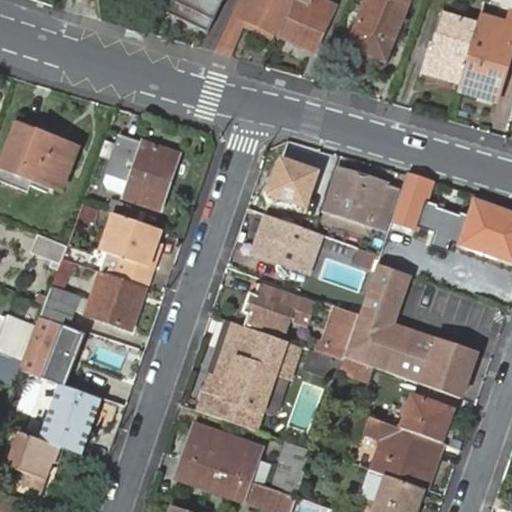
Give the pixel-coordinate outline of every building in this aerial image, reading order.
[(175,0),(169,15),(207,33),(222,0),(175,0)] [(291,0),(239,0),(233,15),(245,20),(275,35),(291,0)] [(296,0),(279,37),(314,53),(331,17),(327,15),(332,4),(323,0),(296,0)] [(367,0),(351,43),(368,50),(367,53),(385,60),(390,47),(399,23),(408,0),(367,0)] [(488,19),(479,17),(477,26),(462,79),(460,83),(496,94),(505,65),(507,65),(508,61),(511,48),(511,14),(510,14),(509,15),(507,25),(488,19)] [(227,27),(240,34),(243,26),(245,20),(233,15),(227,27)] [(462,79),(477,26),(441,15),(431,48),(428,47),(421,72),(440,77),(441,72),(462,79)] [(273,40),(275,35),(245,20),(243,26),(273,40)] [(227,27),(215,52),(230,57),(240,34),(227,27)] [(502,82),(507,65),(505,65),(496,94),(460,83),(458,90),(476,96),(493,101),(497,102),(502,82)] [(441,72),(440,77),(460,83),(462,79),(441,72)] [(18,125),(1,168),(33,180),(51,188),(61,192),(78,148),(68,145),(61,142),(44,135),(39,133),(18,125)] [(137,162),(130,181),(124,198),(160,211),(179,155),(143,143),(121,135),(107,174),(121,178),(128,159),(137,162)] [(121,178),(130,181),(137,162),(128,159),(121,178)] [(377,228),(386,230),(399,189),(339,170),(326,212),(322,221),(369,237),(372,226),(377,228)] [(432,183),(407,175),(392,222),(398,224),(417,230),(432,183)] [(113,201),(109,211),(119,214),(123,204),(113,201)] [(456,224),(452,235),(449,242),(462,247),(511,264),(511,214),(475,201),(470,216),(460,212),(456,224)] [(97,212),(88,209),(83,223),(92,226),(97,212)] [(321,235),(267,216),(260,236),(265,238),(258,256),(307,273),(321,235)] [(159,230),(120,217),(101,272),(138,285),(146,288),(153,268),(148,267),(154,246),(159,230)] [(445,232),(452,235),(456,224),(449,221),(445,232)] [(398,224),(392,222),(388,232),(394,234),(398,224)] [(387,231),(386,230),(377,228),(374,238),(384,241),(387,231)] [(67,247),(38,236),(31,253),(60,265),(62,260),(67,247)] [(253,254),(258,256),(265,238),(260,236),(253,254)] [(159,247),(154,246),(148,267),(153,268),(159,247)] [(511,267),(511,264),(462,247),(459,255),(510,273),(511,267)] [(377,264),(380,256),(361,249),(356,262),(376,269),(377,264)] [(408,260),(382,251),(380,256),(377,264),(403,274),(408,260)] [(74,264),(62,260),(60,265),(51,289),(63,293),(74,264)] [(409,276),(403,274),(377,264),(376,269),(365,298),(359,315),(345,356),(345,358),(375,368),(421,385),(423,379),(463,392),(476,355),(416,335),(392,327),(409,276)] [(138,285),(101,272),(101,273),(138,286),(138,285)] [(138,286),(101,273),(91,303),(87,315),(131,330),(140,307),(131,304),(138,286)] [(254,285),(251,294),(256,296),(260,285),(257,284),(256,284),(255,284),(254,284),(254,285)] [(249,315),(245,327),(279,339),(283,327),(287,328),(291,314),(308,321),(314,304),(260,285),(256,296),(251,294),(244,313),(249,315)] [(146,289),(138,286),(131,304),(140,307),(146,289)] [(45,305),(41,316),(71,325),(76,312),(81,299),(63,293),(51,289),(45,305)] [(81,299),(76,312),(87,315),(91,303),(81,299)] [(343,362),(345,358),(345,356),(359,315),(346,311),(322,303),(320,307),(332,312),(337,314),(326,346),(321,344),(319,344),(317,352),(334,359),(343,362)] [(332,312),(321,344),(326,346),(337,314),(332,312)] [(0,333),(0,353),(23,363),(36,327),(7,316),(0,333)] [(58,385),(65,388),(85,335),(41,318),(21,371),(58,385)] [(245,327),(230,322),(219,355),(223,356),(215,378),(211,377),(198,413),(200,414),(241,426),(255,431),(274,375),(289,381),(300,347),(279,339),(245,327)] [(317,352),(309,350),(305,363),(330,372),(334,359),(317,352)] [(23,363),(0,353),(0,373),(6,376),(2,385),(13,389),(16,380),(20,370),(23,363)] [(223,356),(219,355),(211,377),(215,378),(223,356)] [(369,384),(375,368),(345,358),(343,362),(339,373),(369,384)] [(343,362),(334,359),(330,372),(328,377),(337,380),(339,373),(343,362)] [(65,388),(58,385),(38,441),(60,449),(82,457),(102,401),(65,388)] [(435,441),(441,443),(446,431),(453,411),(413,396),(407,412),(406,415),(401,428),(435,441)] [(425,490),(441,443),(435,441),(401,428),(396,427),(370,418),(365,433),(385,440),(373,472),(386,477),(425,490)] [(176,478),(272,511),(275,511),(282,493),(264,487),(250,482),(258,461),(262,450),(195,426),(183,458),(176,478)] [(55,464),(60,449),(38,441),(19,434),(7,468),(26,474),(22,485),(42,492),(46,482),(53,464),(55,464)] [(287,443),(273,485),(298,493),(311,451),(287,443)] [(271,466),(258,461),(250,482),(264,487),(271,466)] [(366,504),(365,507),(375,511),(386,477),(373,472),(370,471),(362,493),(366,504)] [(417,511),(425,490),(386,477),(375,511),(365,507),(363,511),(417,511)] [(291,511),(296,498),(282,493),(275,511),(291,511)] [(0,494),(0,511),(13,511),(17,501),(0,494)] [(308,511),(311,503),(297,498),(296,498),(291,511),(308,511)]
